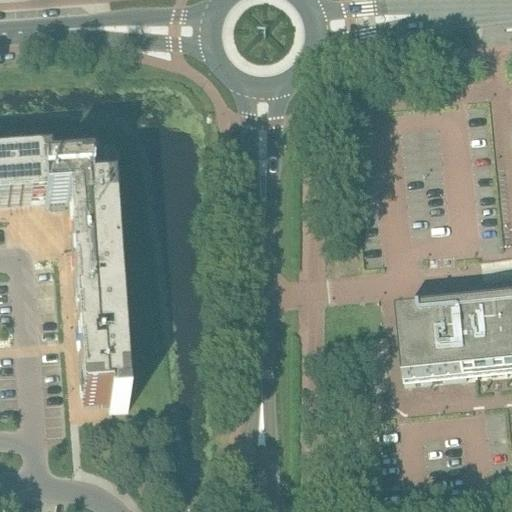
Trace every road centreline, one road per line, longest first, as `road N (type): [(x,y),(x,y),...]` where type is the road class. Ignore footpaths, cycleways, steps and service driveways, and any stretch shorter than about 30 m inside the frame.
road 1 (residential): [(259,302),(511,270)]
road 2 (residential): [(36,486),(20,272),(0,260)]
road 3 (secondary): [(261,246),(283,84)]
road 4 (secondary): [(242,84),(261,246)]
road 5 (unclassified): [(215,10),(84,27)]
road 6 (secondary): [(271,511),(272,447),(260,380)]
road 7 (secondary): [(260,380),(250,511)]
road 8 (unclassified): [(84,27),(212,50)]
